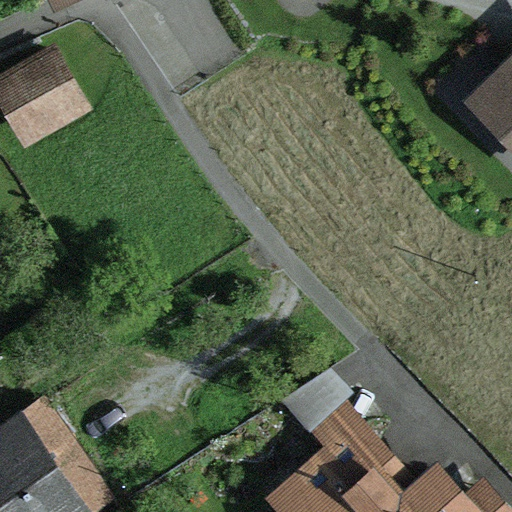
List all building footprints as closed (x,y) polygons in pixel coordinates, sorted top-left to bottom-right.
[(3,81),(29,129),(76,103),(50,56),(3,81)] [(511,125),(511,67),(483,96),(511,125)] [(311,423),(337,400),(316,376),(287,395),(311,423)] [(51,511),(99,478),(45,399),(0,431),(0,511),(51,511)] [(284,491),(302,511),(389,511),(415,489),(394,465),(386,471),(352,433),(360,426),(343,406),(316,430),(332,449),(284,491)] [(469,511),(466,511),(433,473),(415,489),(389,511),(502,511),(488,496),(469,511)]
